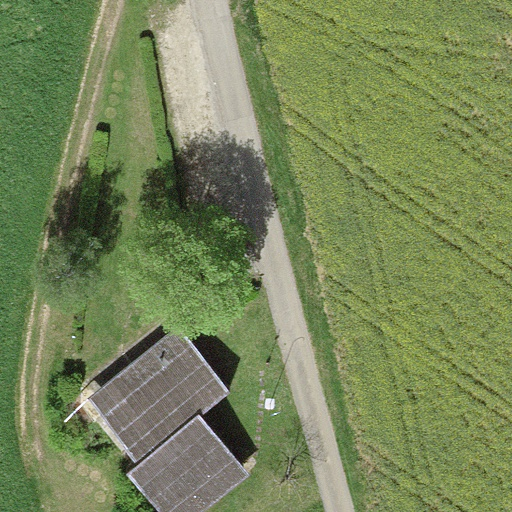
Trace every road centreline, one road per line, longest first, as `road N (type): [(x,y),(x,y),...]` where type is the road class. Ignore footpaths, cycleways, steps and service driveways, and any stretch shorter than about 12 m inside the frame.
road 1 (track): [(66,511),(22,371),(111,0)]
road 2 (unclassified): [(342,511),(215,0)]
